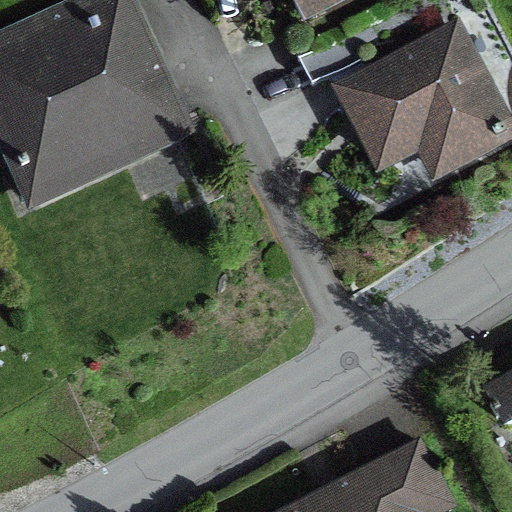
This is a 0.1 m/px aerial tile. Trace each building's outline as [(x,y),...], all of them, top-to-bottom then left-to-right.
[(0,139),(30,205),(180,137),(117,0),(101,0),(0,46),(0,139)] [(294,64),(350,35),(336,8),(280,37),(294,64)] [(364,62),(350,35),(294,64),(308,91),(364,62)] [(505,139),(451,38),(340,97),(378,168),(424,143),(441,147),(451,167),(505,139)] [(511,384),(486,398),(503,428),(511,422),(511,384)] [(445,511),(415,450),(314,502),(317,506),(305,511),(445,511)]
